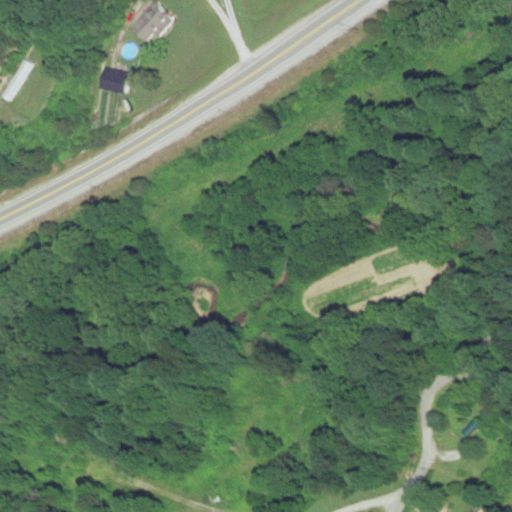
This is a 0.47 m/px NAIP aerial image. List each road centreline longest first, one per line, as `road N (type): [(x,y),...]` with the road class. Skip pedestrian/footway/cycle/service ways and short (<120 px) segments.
road 1 (primary): [(0,220),(192,114),(362,0)]
road 2 (residential): [(397,511),(423,467),(431,400),(479,358)]
